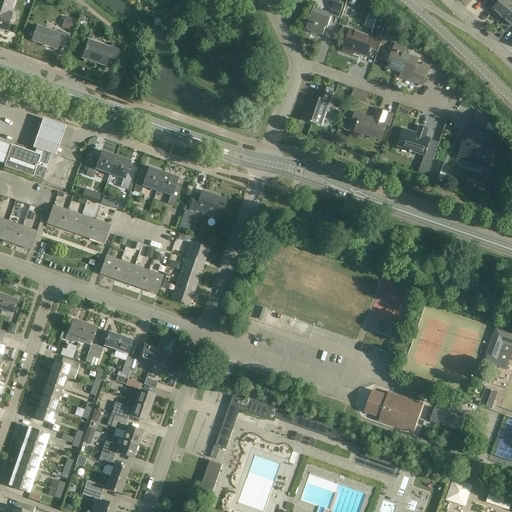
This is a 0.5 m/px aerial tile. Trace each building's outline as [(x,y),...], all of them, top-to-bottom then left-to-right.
[(0,0),(0,29),(6,31),(12,13),(10,12),(14,0),(13,0),(0,0)] [(501,20),(511,6),(511,0),(494,0),(498,3),(493,10),(495,12),(494,13),(501,20)] [(313,8),(309,20),(306,29),(323,35),(325,27),(327,28),(332,16),(338,19),(343,5),(334,1),(330,13),(313,8)] [(511,6),(501,20),(509,26),(510,24),(511,26),(511,6)] [(65,17),(61,27),(71,30),(74,20),(65,17)] [(37,26),(35,31),(32,40),(56,49),(58,44),(65,47),(69,35),(62,32),(61,35),(37,26)] [(350,29),(346,42),(343,51),(352,55),(355,48),(364,51),(363,54),(367,56),(370,48),(376,51),(380,41),(383,32),(374,29),(371,36),(350,29)] [(88,40),(85,48),(82,58),(83,58),(84,56),(97,60),(96,63),(105,66),(108,57),(115,59),(119,47),(112,44),(110,48),(88,40)] [(393,52),(388,64),(387,66),(398,70),(399,68),(403,69),(400,78),(422,86),(429,66),(422,64),(421,66),(417,64),(418,59),(404,54),(406,48),(396,44),(393,52)] [(326,109),(327,109),(333,90),(321,86),(317,98),(311,96),(311,97),(312,97),(308,108),(307,108),(303,120),(304,120),(304,119),(310,121),(310,122),(320,126),(326,109)] [(353,89),(350,99),(360,102),(362,92),(353,89)] [(380,140),(386,124),(389,126),(393,115),(378,109),(375,120),(355,113),(351,122),(352,122),(357,124),(355,131),(380,140)] [(463,141),(457,159),(488,170),(494,154),(493,153),(488,148),(494,132),(495,129),(486,126),(488,122),(489,119),(478,110),(474,122),(466,142),(463,141)] [(65,126),(42,119),(32,149),(55,156),(65,126)] [(403,129),(397,146),(410,150),(409,152),(411,153),(411,151),(424,155),(421,164),(418,173),(428,176),(431,167),(435,155),(440,143),(430,139),(430,138),(426,137),(428,129),(420,126),(417,134),(403,129)] [(44,179),(52,153),(36,148),(34,154),(12,146),(4,166),(33,176),(33,175),(44,179)] [(93,156),(88,170),(86,175),(93,177),(95,169),(110,174),(116,156),(102,151),(98,163),(92,161),(93,157),(93,156)] [(116,156),(110,174),(123,179),(120,187),(127,190),(129,185),(134,171),(133,171),(132,175),(126,173),(130,161),(116,156)] [(434,160),(428,177),(438,181),(448,184),(450,176),(441,173),(444,163),(439,161),(434,160)] [(140,173),(135,187),(133,192),(140,194),(143,186),(157,191),(163,173),(149,168),(145,179),(139,177),(141,173),(140,173)] [(175,206),(181,187),(179,191),(173,189),(177,178),(163,173),(157,191),(170,196),(167,203),(175,206)] [(84,189),(82,196),(93,199),(96,192),(84,189)] [(206,211),(220,216),(223,207),(224,207),(225,205),(224,205),(226,200),(215,196),(214,197),(202,193),(202,191),(200,196),(194,194),(189,209),(195,212),(196,209),(205,212),(206,211)] [(56,224),(62,226),(67,210),(53,206),(47,224),(55,226),(56,224)] [(81,215),(67,210),(62,226),(68,228),(68,231),(75,233),(81,215)] [(28,211),(26,219),(32,221),(35,213),(28,211)] [(84,234),(90,236),(95,220),(81,215),(75,233),(82,236),(84,234)] [(0,238),(2,240),(9,222),(0,218),(0,238)] [(110,225),(109,225),(95,220),(90,236),(96,238),(96,241),(103,243),(107,234),(110,225)] [(11,240),(17,242),(23,227),(9,222),(2,240),(9,242),(11,240)] [(30,250),(37,232),(23,227),(17,242),(23,244),(23,247),(30,249),(30,250)] [(121,237),(119,244),(125,246),(127,239),(121,237)] [(133,242),(131,248),(139,251),(141,244),(133,242)] [(186,256),(201,262),(203,256),(206,256),(209,249),(191,243),(186,256)] [(148,247),(145,257),(151,259),(155,249),(148,247)] [(155,253),(153,260),(160,262),(162,255),(155,253)] [(109,274),(115,276),(121,261),(106,256),(100,274),(108,277),(109,274)] [(199,268),(201,262),(186,256),(181,270),(199,277),(202,270),(199,268)] [(168,259),(166,266),(178,270),(180,263),(168,259)] [(121,281),(128,284),(135,266),(121,261),(115,276),(121,278),(121,281)] [(137,284),(143,286),(149,271),(135,266),(128,284),(135,286),(137,284)] [(167,267),(164,273),(171,276),(173,269),(167,267)] [(181,270),(176,284),(192,290),(194,284),(196,284),(199,277),(181,270)] [(163,276),(149,271),(143,286),(149,288),(149,291),(156,293),(156,294),(160,284),(163,276)] [(164,281),(162,287),(168,289),(170,283),(164,281)] [(189,296),(192,290),(176,284),(171,299),(189,305),(190,305),(189,305),(192,297),(189,296)] [(1,310),(3,310),(12,314),(17,300),(5,296),(1,310)] [(66,339),(76,342),(78,343),(85,324),(73,319),(66,339)] [(85,324),(78,343),(80,337),(92,341),(97,328),(85,324)] [(494,331),(485,356),(497,360),(506,364),(509,355),(511,346),(511,333),(498,328),(497,332),(494,331)] [(109,332),(105,341),(104,346),(116,350),(121,336),(109,332)] [(121,336),(116,350),(128,354),(132,340),(121,336)] [(91,344),(85,362),(90,364),(97,346),(91,344)] [(68,345),(66,350),(63,349),(61,355),(73,359),(76,347),(68,345)] [(140,358),(152,362),(156,349),(145,345),(141,354),(140,358)] [(97,346),(90,364),(97,366),(103,348),(97,346)] [(168,353),(156,349),(152,362),(163,367),(168,353)] [(108,372),(118,376),(126,378),(127,376),(129,369),(133,358),(127,356),(121,374),(118,373),(119,370),(110,367),(108,372)] [(55,360),(51,372),(66,377),(74,380),(80,363),(63,357),(62,362),(55,360)] [(133,358),(129,369),(135,372),(139,360),(133,358)] [(99,370),(93,386),(98,388),(104,371),(99,370)] [(47,383),(62,389),(66,377),(51,372),(47,383)] [(126,378),(118,376),(116,381),(138,389),(140,383),(126,378)] [(146,379),(144,384),(155,388),(157,382),(146,379)] [(47,383),(43,395),(58,400),(62,389),(47,383)] [(98,388),(93,386),(90,394),(96,396),(98,388)] [(128,400),(150,408),(155,395),(140,390),(138,395),(131,392),(128,400)] [(380,417),(379,421),(414,433),(424,405),(388,392),(387,396),(372,390),(364,412),(380,417)] [(234,393),(229,406),(240,410),(240,408),(267,418),(266,419),(274,422),(275,418),(360,448),(359,452),(367,454),(371,441),(364,439),(362,443),(340,435),(341,431),(296,415),(295,419),(277,413),(278,409),(234,393)] [(43,395),(39,407),(54,412),(58,400),(43,395)] [(112,414),(115,415),(127,420),(129,414),(146,420),(150,408),(128,400),(126,406),(116,402),(112,414)] [(87,402),(85,410),(90,412),(93,404),(87,402)] [(35,419),(44,422),(50,424),(54,412),(39,407),(35,419)] [(434,408),(430,422),(460,432),(465,419),(434,408)] [(90,412),(85,410),(82,418),(88,420),(90,412)] [(125,432),(123,439),(138,444),(142,431),(125,425),(127,420),(115,415),(113,420),(109,418),(107,425),(111,427),(125,432)] [(233,430),(222,426),(215,446),(226,450),(226,449),(224,448),(227,440),(229,441),(233,430)] [(87,427),(82,441),(90,444),(95,430),(87,427)] [(31,428),(27,440),(42,445),(47,433),(31,428)] [(78,430),(75,438),(80,440),(83,432),(78,430)] [(80,440),(75,438),(63,434),(62,439),(73,443),(72,446),(78,448),(80,440)] [(106,441),(102,453),(114,457),(116,451),(133,457),(138,444),(123,439),(120,446),(106,441)] [(42,445),(27,440),(23,451),(38,457),(42,445)] [(23,451),(19,463),(34,469),(38,457),(23,451)] [(102,453),(99,460),(111,464),(114,457),(102,453)] [(61,465),(65,466),(71,468),(73,460),(64,457),(61,465)] [(210,461),(200,489),(213,493),(222,465),(210,461)] [(19,463),(15,475),(30,480),(34,469),(19,463)] [(114,464),(113,467),(107,465),(105,466),(102,473),(110,476),(125,481),(129,469),(114,464)] [(71,468),(65,466),(62,474),(68,476),(71,468)] [(30,480),(15,475),(11,487),(26,492),(30,480)] [(121,493),(125,481),(110,476),(105,488),(121,493)] [(56,490),(59,482),(53,479),(50,488),(56,490)] [(63,491),(65,484),(60,481),(57,489),(63,491)] [(87,481),(85,488),(101,494),(104,487),(87,481)] [(85,488),(82,494),(99,500),(101,494),(85,488)] [(63,491),(57,489),(54,497),(60,499),(63,491)] [(38,502),(40,497),(30,493),(28,498),(38,502)] [(101,500),(100,505),(97,511),(114,511),(117,506),(101,500)]
